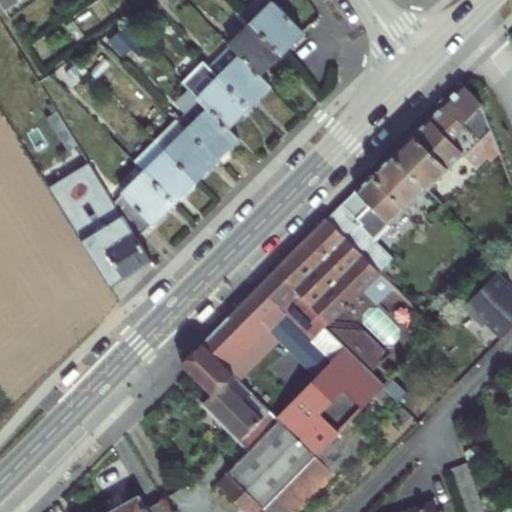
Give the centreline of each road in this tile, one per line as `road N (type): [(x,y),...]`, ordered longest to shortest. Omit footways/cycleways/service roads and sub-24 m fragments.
road 1 (secondary): [(0,483),(415,70)]
road 2 (residential): [(352,511),(511,349)]
